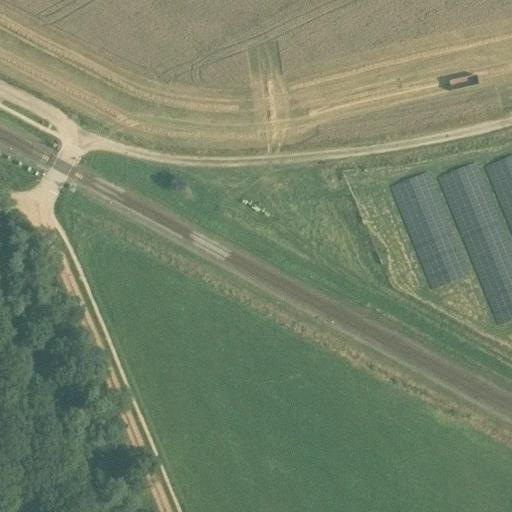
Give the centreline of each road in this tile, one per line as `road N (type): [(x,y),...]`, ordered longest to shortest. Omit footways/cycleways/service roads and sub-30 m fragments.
road 1 (track): [(73,137),(183,161),(350,159),(511,133)]
road 2 (track): [(164,511),(51,244),(27,215)]
